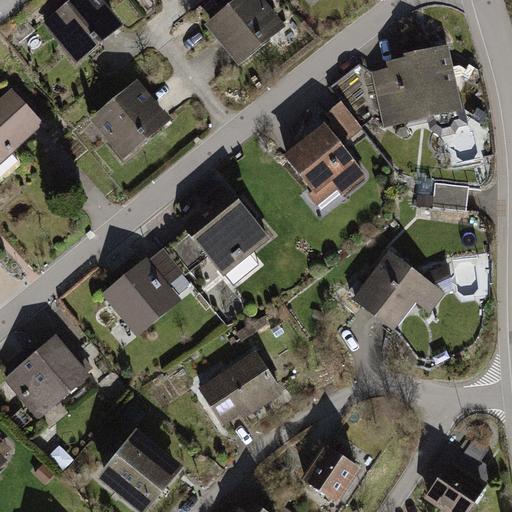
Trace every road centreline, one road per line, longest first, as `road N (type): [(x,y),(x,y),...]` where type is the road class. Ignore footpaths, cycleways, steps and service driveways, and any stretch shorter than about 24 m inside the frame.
road 1 (residential): [(0,321),(360,30),(411,0)]
road 2 (residential): [(443,408),(400,390),(372,392),(279,440),(200,511)]
road 3 (unknown): [(175,0),(158,36),(231,135)]
road 4 (unknown): [(33,130),(119,225)]
